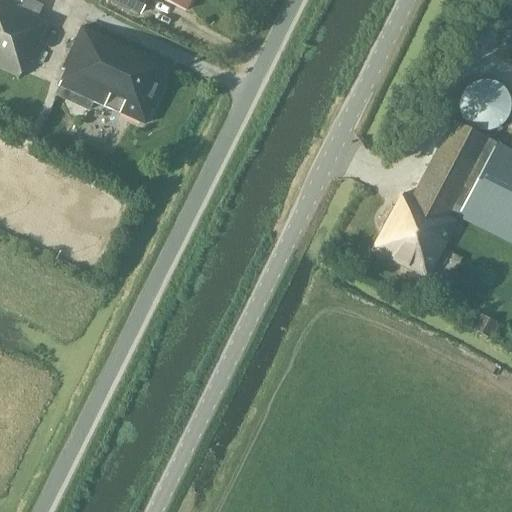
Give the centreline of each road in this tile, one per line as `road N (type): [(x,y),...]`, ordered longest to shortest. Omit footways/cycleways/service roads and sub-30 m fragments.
road 1 (tertiary): [(154,511),(408,0)]
road 2 (unclassified): [(41,511),(294,0)]
